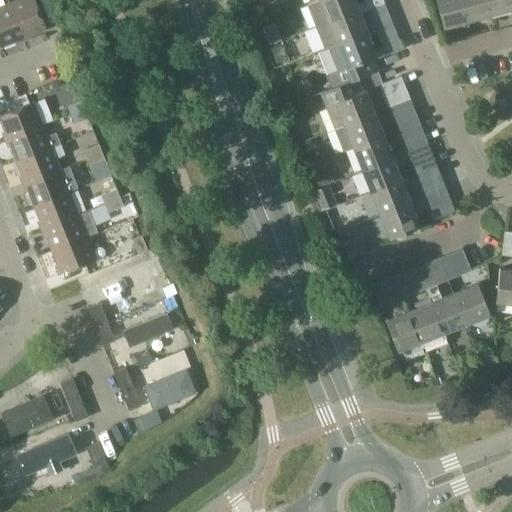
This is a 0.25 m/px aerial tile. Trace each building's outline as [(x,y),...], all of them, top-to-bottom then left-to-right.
[(34,0),(17,0),(9,3),(23,39),(46,29),(34,0)] [(308,4),(316,26),(358,9),(360,13),(384,3),(382,0),(367,0),(356,5),(354,0),(316,0),(310,3),(308,4)] [(467,21),(461,0),(435,0),(443,27),(467,21)] [(486,0),(461,0),(467,21),(490,15),(486,0)] [(511,3),(511,0),(486,0),(490,15),(511,8),(511,3)] [(9,3),(0,7),(0,45),(1,47),(23,39),(9,3)] [(328,47),(329,47),(367,32),(369,35),(393,25),(390,17),(365,27),(360,13),(358,9),(316,26),(325,48),(328,47)] [(338,70),(343,84),(354,79),(377,70),(372,57),(376,55),(377,58),(402,48),(398,39),(374,49),(369,35),(367,32),(329,47),(338,70)] [(400,76),(378,85),(383,96),(405,87),(400,76)] [(335,129),(375,114),(365,90),(359,92),(354,79),(343,84),(331,88),(337,101),(326,105),(335,129)] [(387,107),(391,118),(414,109),(409,98),(387,107)] [(67,106),(70,115),(85,109),(82,100),(67,106)] [(0,115),(0,121),(7,139),(42,125),(33,103),(0,115)] [(85,109),(70,115),(74,123),(89,117),(85,109)] [(344,151),(352,147),(383,135),(375,114),(335,129),(344,151)] [(396,129),(400,140),(423,132),(418,120),(396,129)] [(7,139),(12,152),(16,162),(51,148),(51,147),(60,143),(56,134),(47,137),(42,125),(7,139)] [(305,140),(306,133),(301,129),(295,130),(293,138),(297,142),(305,140)] [(352,147),(361,169),(392,157),(383,135),(352,147)] [(361,169),(370,191),(401,179),(396,168),(431,154),(427,143),(392,157),(361,169)] [(25,184),(60,170),(55,157),(65,153),(61,144),(51,148),(16,162),(17,164),(14,167),(18,176),(22,176),(25,184)] [(84,150),(88,159),(103,153),(100,144),(84,150)] [(103,153),(88,159),(91,168),(107,162),(103,153)] [(319,187),(334,181),(326,161),(311,167),(319,187)] [(414,174),(418,185),(440,176),(436,165),(414,174)] [(64,180),(60,170),(25,184),(29,192),(25,195),(29,205),(33,205),(34,206),(69,192),(79,188),(74,176),(64,180)] [(370,191),(379,214),(410,201),(401,179),(370,191)] [(410,201),(379,214),(388,238),(419,225),(414,213),(449,199),(445,187),(410,201)] [(103,194),(107,203),(121,197),(117,188),(103,194)] [(34,206),(43,228),(78,215),(69,192),(34,206)] [(121,197),(107,203),(110,211),(124,206),(121,197)] [(43,228),(52,251),(87,237),(78,215),(43,228)] [(511,232),(504,231),(501,255),(511,256),(511,232)] [(133,240),(139,255),(148,251),(142,236),(133,240)] [(87,237),(52,251),(61,274),(96,260),(87,237)] [(438,258),(447,280),(458,275),(449,253),(438,258)] [(138,298),(158,289),(154,278),(161,276),(153,257),(97,280),(104,299),(133,287),(138,298)] [(436,284),(427,262),(416,267),(425,289),(436,284)] [(495,302),(511,304),(511,270),(499,269),(495,302)] [(393,276),(402,298),(414,293),(405,271),(393,276)] [(371,285),(380,307),(391,302),(382,280),(371,285)] [(476,283),(453,293),(465,324),(467,323),(469,324),(471,325),(474,326),(477,326),(482,324),(485,322),(486,320),(487,318),(488,316),(489,314),(476,283)] [(453,293),(430,302),(443,333),(465,324),(453,293)] [(430,302),(408,311),(420,342),(443,333),(430,302)] [(422,347),(420,342),(408,311),(385,320),(397,351),(401,349),(403,354),(422,347)] [(167,312),(123,329),(130,346),(174,328),(167,312)] [(154,409),(196,392),(187,368),(144,385),(154,409)] [(436,385),(435,383),(434,378),(427,380),(428,386),(429,387),(436,385)] [(43,394),(0,412),(10,435),(53,418),(43,394)] [(80,462),(71,440),(19,461),(28,483),(50,474),(52,480),(61,476),(59,471),(80,462)]
